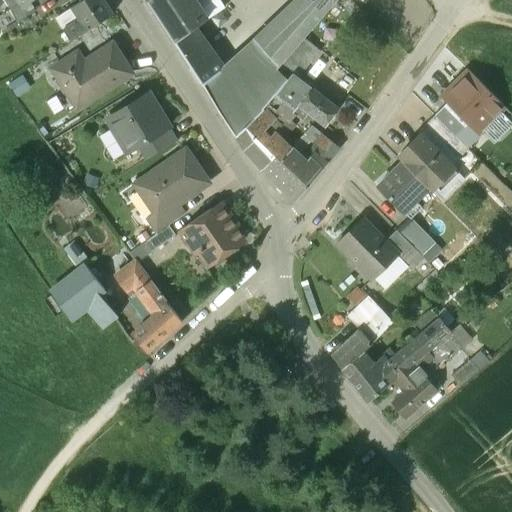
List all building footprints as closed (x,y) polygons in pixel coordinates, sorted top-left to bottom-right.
[(0,0),(17,28),(36,15),(30,4),(37,0),(0,0)] [(112,15),(102,0),(84,0),(72,8),(78,19),(63,28),(72,41),(112,15)] [(148,0),(148,1),(173,43),(194,27),(208,16),(195,0),(148,0)] [(223,67),(202,84),(236,137),(258,114),(263,109),(275,95),(292,73),(298,78),(320,50),(304,37),(336,0),(286,0),(252,40),(223,67)] [(223,67),(194,27),(173,43),(202,84),(223,67)] [(112,45),(83,63),(77,53),(52,70),(63,86),(66,84),(81,106),(131,74),(112,45)] [(511,115),(469,71),(443,96),(484,137),(504,117),(506,119),(511,115)] [(298,78),(292,73),(275,95),(284,103),(294,111),(293,113),(296,116),(301,121),(307,113),(325,127),(338,109),(298,78)] [(149,94),(110,117),(109,124),(112,129),(118,131),(130,151),(137,147),(168,128),(169,127),(149,94)] [(294,111),(284,103),(277,111),(291,122),(296,116),(293,113),(294,111)] [(464,126),(444,106),(434,116),(454,136),(464,126)] [(263,109),(258,114),(276,133),(281,127),(263,109)] [(276,133),(258,114),(236,137),(245,151),(261,170),(272,157),(277,161),(291,149),(276,133)] [(454,136),(434,116),(424,126),(444,146),(454,136)] [(168,128),(137,147),(145,160),(176,141),(168,128)] [(453,169),(420,135),(397,158),(402,163),(427,188),(430,191),(453,169)] [(306,165),(291,149),(277,161),(272,157),(261,170),(271,182),(271,181),(295,202),(321,170),(310,162),(306,165)] [(185,150),(139,182),(158,210),(159,212),(176,200),(185,194),(187,198),(208,184),(185,150)] [(402,163),(377,188),(402,213),(427,188),(402,163)] [(176,200),(159,212),(158,210),(146,219),(156,234),(168,226),(186,214),(176,200)] [(222,203),(179,233),(194,253),(199,250),(209,265),(242,243),(235,233),(240,230),(222,203)] [(385,242),(362,219),(336,244),(372,280),(397,256),(397,255),(385,242)] [(156,234),(129,253),(136,261),(175,236),(168,226),(156,234)] [(397,256),(401,260),(413,248),(396,231),(385,242),(397,255),(397,256)] [(59,247),(78,270),(84,265),(89,261),(71,238),(59,247)] [(397,256),(372,280),(384,292),(409,268),(401,260),(397,256)] [(180,321),(136,261),(116,276),(126,290),(133,286),(138,292),(137,292),(155,316),(144,326),(136,339),(147,351),(180,321)] [(78,270),(50,292),(69,318),(87,304),(98,295),(104,290),(84,265),(78,270)] [(113,304),(104,290),(98,295),(109,307),(113,304)] [(109,307),(98,295),(87,304),(103,327),(118,317),(109,307)] [(401,315),(419,337),(437,321),(419,298),(401,315)] [(354,314),(364,326),(380,311),(370,299),(354,314)] [(364,326),(332,356),(343,370),(361,354),(361,353),(392,323),(380,311),(364,326)] [(388,363),(376,373),(386,386),(412,364),(451,331),(440,319),(437,321),(419,337),(388,363)] [(478,371),(459,349),(441,364),(460,387),(478,371)] [(370,366),(361,354),(343,370),(368,402),(386,386),(376,373),(388,363),(383,356),(370,366)] [(436,391),(412,364),(392,381),(403,393),(391,403),(404,418),(436,391)]
